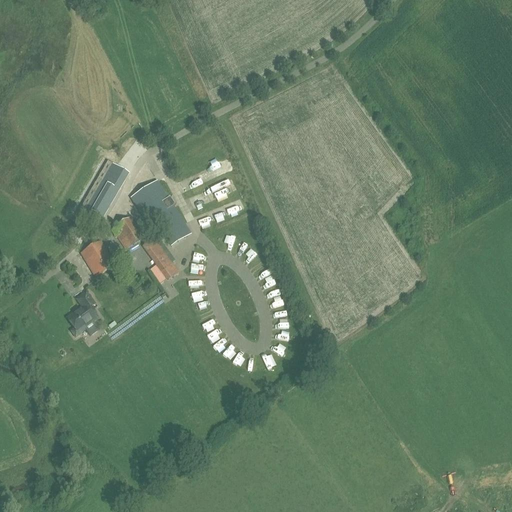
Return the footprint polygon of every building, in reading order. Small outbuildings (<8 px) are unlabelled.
[(112,165),(107,174),(122,182),(127,174),(112,165)] [(117,191),(122,182),(107,174),(102,183),(117,191)] [(185,224),(157,182),(131,199),(149,226),(155,222),(165,237),(185,224)] [(112,200),(117,191),(102,183),(97,191),(112,200)] [(97,191),(92,200),(107,208),(112,200),(97,191)] [(102,217),(107,208),(92,200),(87,209),(102,217)] [(87,209),(82,218),(78,223),(86,227),(89,222),(96,226),(102,217),(87,209)] [(112,231),(125,250),(144,238),(132,218),(112,231)] [(154,239),(144,246),(151,255),(160,248),(154,239)] [(81,254),(96,279),(116,267),(101,242),(81,254)] [(157,263),(163,271),(172,264),(166,256),(157,263)] [(74,314),(67,319),(79,335),(87,330),(85,328),(98,319),(90,308),(95,305),(86,293),(77,300),(83,308),(80,310),(80,309),(79,310),(80,311),(76,314),(75,313),(74,314)]
